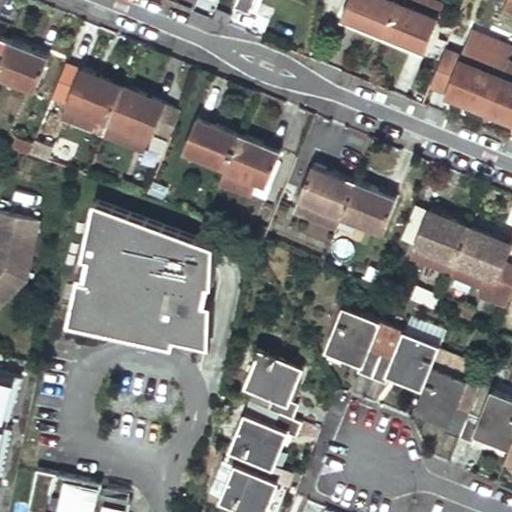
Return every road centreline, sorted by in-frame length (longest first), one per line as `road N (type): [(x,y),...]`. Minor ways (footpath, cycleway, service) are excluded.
road 1 (residential): [(106,0),(511,164)]
road 2 (residential): [(506,511),(371,458)]
